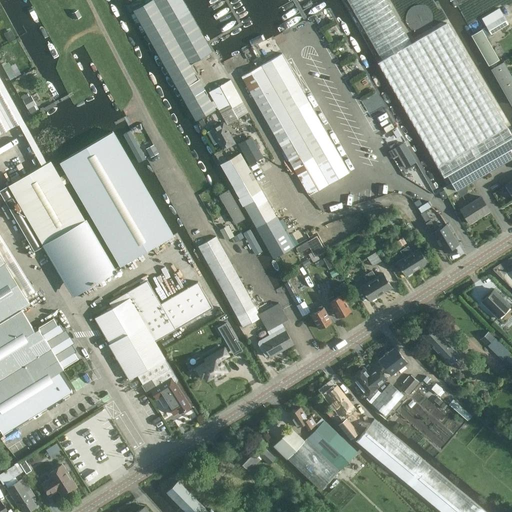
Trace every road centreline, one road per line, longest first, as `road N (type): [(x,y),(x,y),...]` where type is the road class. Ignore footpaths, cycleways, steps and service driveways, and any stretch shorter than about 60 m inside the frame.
road 1 (tertiary): [(84,511),(511,241)]
road 2 (unknown): [(162,461),(0,213)]
